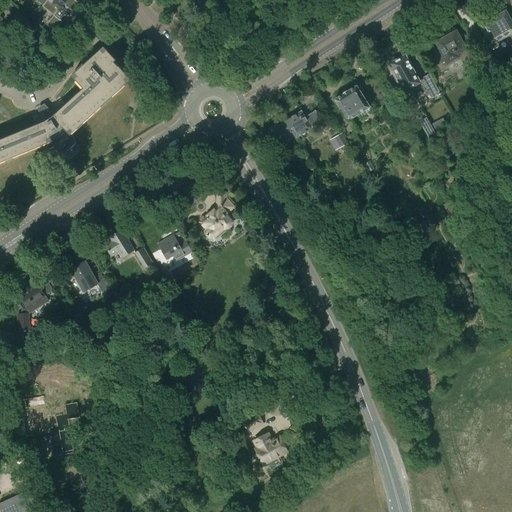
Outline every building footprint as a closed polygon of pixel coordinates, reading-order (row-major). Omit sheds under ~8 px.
[(47,0),(58,9),(53,15),(60,20),(64,15),(62,14),(70,4),(71,5),(76,0),(75,0),(47,0)] [(499,14),(492,18),(503,38),(511,34),(511,35),(511,22),(508,16),(510,15),(506,7),(498,12),(499,14)] [(6,24),(26,40),(38,26),(18,10),(6,24)] [(503,38),(492,18),(487,21),(485,17),(477,22),(493,50),(499,46),(496,42),(503,38)] [(438,47),(432,51),(438,62),(444,59),(447,63),(459,57),(457,54),(467,49),(455,28),(441,36),(442,38),(435,42),(438,47)] [(67,49),(74,40),(68,35),(61,44),(67,49)] [(114,61),(116,60),(104,46),(72,75),(84,88),(54,115),(45,105),(39,109),(44,121),(0,139),(0,162),(51,141),(52,145),(59,153),(68,149),(75,143),(71,133),(131,79),(114,61)] [(495,63),(488,50),(482,53),(489,66),(495,63)] [(410,61),(409,61),(406,55),(392,64),(406,90),(420,82),(413,68),(414,68),(410,61)] [(422,81),(431,98),(440,93),(431,76),(422,81)] [(345,93),(336,99),(348,120),(347,120),(354,131),(359,128),(353,117),(360,113),(369,107),(370,106),(363,95),(368,92),(363,83),(358,86),(357,86),(348,92),(347,90),(344,92),(345,93)] [(301,111),(286,121),(292,132),(296,138),(322,122),(315,111),(305,117),(301,111)] [(428,118),(418,120),(422,137),(445,133),(442,120),(429,123),(428,118)] [(269,131),(268,132),(278,148),(286,143),(283,138),(292,132),(286,121),(279,125),(277,124),(269,129),(269,131)] [(348,137),(355,147),(362,143),(355,132),(348,137)] [(342,134),(335,138),(341,148),(348,144),(342,134)] [(443,150),(432,155),(443,176),(455,171),(443,150)] [(216,239),(215,240),(216,240),(216,239),(223,233),(224,233),(224,232),(223,232),(222,230),(226,226),(227,227),(228,226),(230,227),(232,225),(232,222),(234,221),(227,213),(235,207),(227,198),(227,193),(219,193),(219,205),(215,208),(216,210),(206,217),(204,217),(202,219),(202,221),(201,222),(208,229),(207,232),(211,237),(214,237),(216,239)] [(443,205),(451,219),(457,215),(450,201),(443,205)] [(105,246),(111,256),(119,251),(122,257),(134,250),(121,230),(109,237),(112,242),(105,246)] [(159,244),(167,259),(174,255),(177,261),(194,252),(186,240),(180,243),(175,235),(159,244)] [(134,253),(144,269),(152,264),(142,248),(134,253)] [(67,270),(71,278),(75,276),(83,291),(97,284),(100,288),(107,285),(100,272),(93,276),(85,260),(71,268),(72,268),(67,270)] [(164,280),(171,276),(166,267),(158,271),(164,280)] [(48,302),(34,278),(25,284),(28,289),(17,297),(24,308),(23,309),(22,310),(22,312),(22,314),(18,314),(20,332),(22,331),(23,343),(42,341),(40,327),(30,329),(29,314),(48,302)] [(195,370),(192,361),(179,366),(182,375),(195,370)] [(43,397),(44,400),(28,402),(29,407),(25,408),(28,425),(36,424),(38,431),(55,428),(55,424),(65,422),(64,414),(66,413),(62,392),(49,395),(49,396),(43,397)] [(242,420),(248,431),(263,423),(257,413),(242,420)] [(254,440),(258,448),(255,449),(263,463),(287,451),(285,447),(286,447),(287,446),(287,444),(287,442),(286,441),(285,440),(284,440),(282,440),(281,440),(279,437),(272,441),(268,433),(254,440)] [(0,507),(2,511),(39,511),(37,508),(30,491),(14,498),(15,499),(12,500),(12,499),(0,504),(0,507)]
